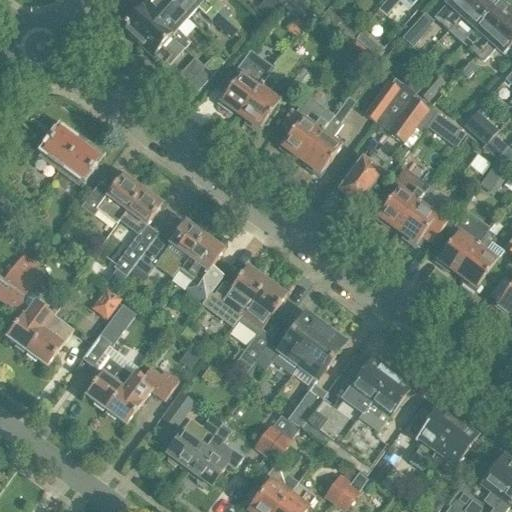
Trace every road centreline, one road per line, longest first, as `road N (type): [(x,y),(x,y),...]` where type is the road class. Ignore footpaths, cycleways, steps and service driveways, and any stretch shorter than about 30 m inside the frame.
road 1 (residential): [(511,398),(38,49)]
road 2 (residential): [(121,511),(0,422)]
